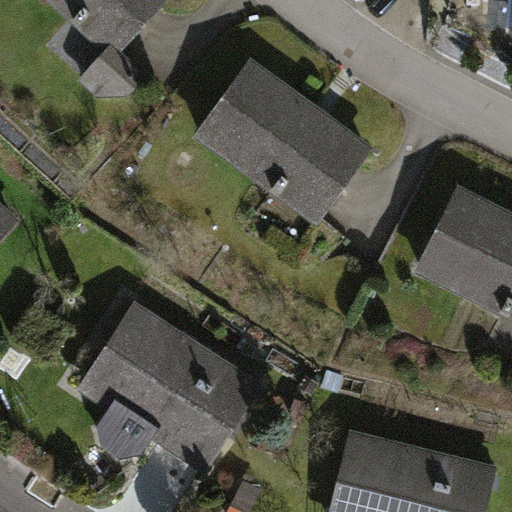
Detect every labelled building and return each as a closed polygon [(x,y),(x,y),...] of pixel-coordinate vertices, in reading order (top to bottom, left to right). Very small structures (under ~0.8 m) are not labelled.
[(5,0),(92,79),(164,1),(163,0),(5,0)] [(511,0),(436,0),(436,3),(507,9),(503,54),(511,54),(511,0)] [(182,159),(299,246),(363,161),(245,74),(182,159)] [(404,298),(511,350),(511,232),(451,203),(404,298)] [(0,244),(15,229),(0,215),(0,244)] [(76,400),(199,481),(257,393),(135,312),(76,400)] [(329,511),(480,511),(489,478),(348,442),(329,511)]
